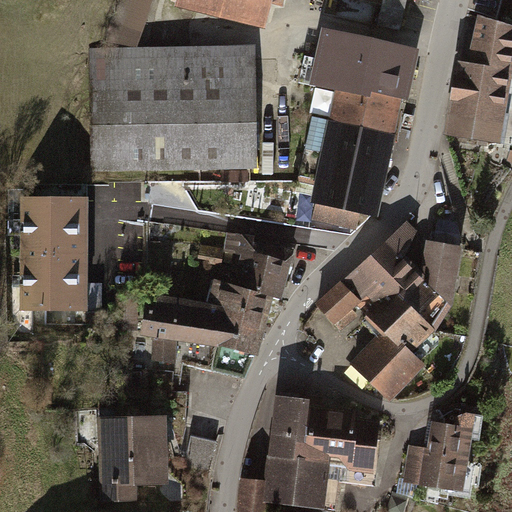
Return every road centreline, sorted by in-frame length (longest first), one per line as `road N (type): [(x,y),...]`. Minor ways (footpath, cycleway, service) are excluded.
road 1 (tertiary): [(223,511),(250,400),(275,347),(312,294),(406,204),(418,180),(457,6)]
road 2 (track): [(275,347),(360,396),(409,410),(447,390),(471,357),(511,199)]
